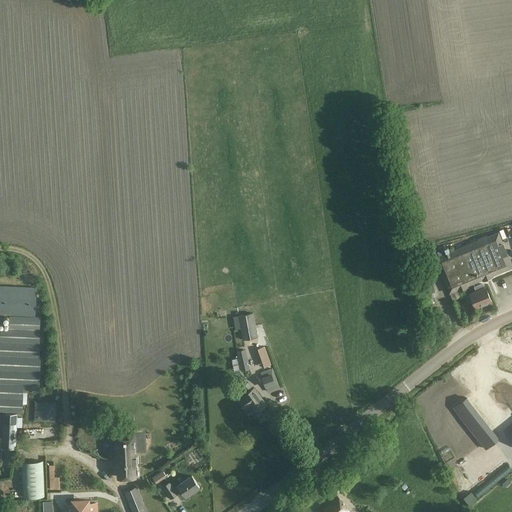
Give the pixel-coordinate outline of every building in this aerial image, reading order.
[(437,256),(434,258),(448,294),(457,290),(458,291),(468,287),(468,286),(482,280),(483,281),(493,277),(492,275),(511,267),(511,263),(499,231),(454,249),(437,256)] [(467,295),(466,298),(467,301),(470,302),(472,302),(473,301),(476,308),(491,301),(485,287),(484,288),(482,283),(474,287),(475,290),(476,291),(470,294),(469,294),(467,295)] [(0,316),(35,318),(37,287),(0,285),(0,316)] [(253,312),(238,315),(242,340),(258,337),(253,312)] [(39,328),(8,327),(0,326),(0,411),(22,412),(23,385),(39,385),(40,356),(39,356),(40,343),(39,342),(39,328)] [(273,368),(262,373),(263,377),(273,373),(276,384),(267,387),(268,391),(280,387),(273,368)] [(273,373),(263,377),(267,387),(276,384),(273,373)] [(245,390),(236,398),(249,415),(254,411),(256,414),(268,405),(252,385),(251,386),(248,383),(243,387),(245,390)] [(511,406),(511,393),(497,387),(492,398),(511,406)] [(3,413),(2,437),(1,447),(1,448),(16,449),(17,424),(18,417),(18,413),(3,413)] [(475,436),(485,449),(498,438),(487,425),(475,436)] [(115,433),(115,434),(115,441),(116,455),(116,462),(118,462),(118,465),(119,477),(135,476),(134,466),(136,465),(136,457),(135,451),(145,450),(145,436),(145,432),(115,433)] [(43,461),(21,462),(22,498),(45,497),(43,461)] [(192,476),(178,485),(182,490),(186,496),(199,487),(192,476)] [(170,482),(163,487),(171,498),(177,494),(177,493),(174,488),(170,482)] [(178,485),(174,488),(177,493),(182,490),(178,485)] [(337,495),(315,511),(350,511),(351,511),(337,495)] [(96,511),(97,502),(91,503),(91,502),(90,502),(91,503),(85,503),(85,502),(85,503),(79,503),(78,503),(79,503),(73,503),(70,503),(70,511),(96,511)] [(405,502),(395,508),(396,511),(398,511),(408,507),(405,502)]
